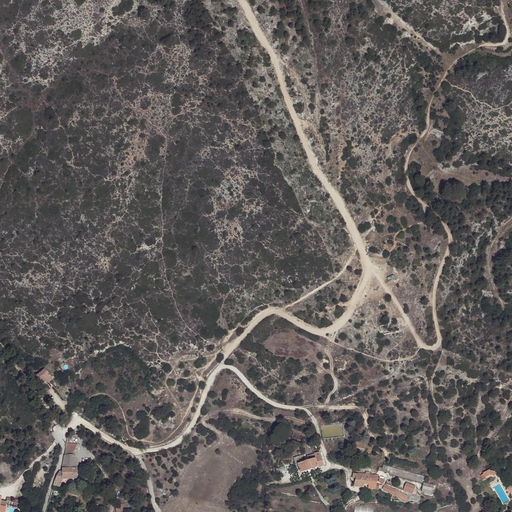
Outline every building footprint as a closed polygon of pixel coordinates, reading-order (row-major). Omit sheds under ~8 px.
[(48,380),(52,376),(46,368),(37,375),(43,383),(48,380)] [(366,454),(366,451),(366,449),(357,447),(358,441),(355,440),(353,444),(351,444),(351,445),(352,445),(352,449),(353,449),(352,451),(366,454)] [(366,449),(366,451),(371,452),(372,448),(367,445),(358,441),(357,447),(366,449)] [(55,481),(53,486),(57,486),(60,486),(62,479),(78,478),(76,458),(73,454),(75,449),(66,448),(62,471),(60,471),(57,475),(55,481)] [(305,461),(298,463),(301,473),(324,466),(320,452),(308,456),(309,460),(307,460),(307,459),(305,460),(305,461)] [(382,470),(381,472),(423,483),(425,476),(391,467),(390,472),(382,470)] [(483,474),(485,478),(491,475),(494,475),(495,471),(490,471),(489,470),(483,473),(483,474)] [(378,475),(353,473),(352,477),(355,477),(353,486),(364,487),(364,483),(368,484),(368,488),(378,489),(379,484),(376,483),(378,475)] [(386,484),(413,495),(416,488),(388,478),(386,484)] [(422,489),(432,491),(434,485),(424,483),(422,489)] [(407,499),(408,496),(385,484),(383,489),(406,501),(407,499)] [(8,498),(16,500),(18,493),(10,491),(8,498)]
